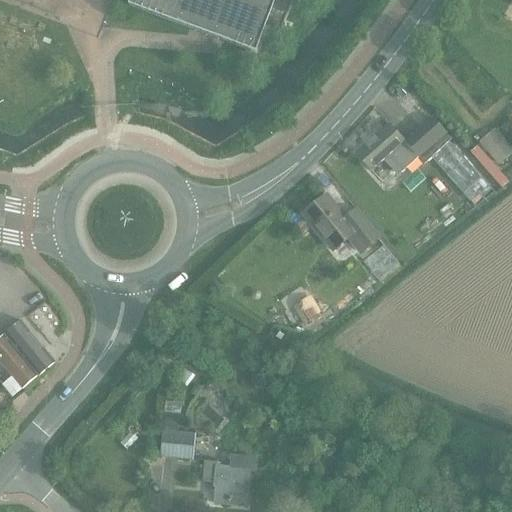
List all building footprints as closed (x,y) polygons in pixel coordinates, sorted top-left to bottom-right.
[(136,0),(133,8),(253,52),(264,25),(281,31),(293,0),(136,0)] [(405,170),(417,159),(424,165),(431,159),(474,206),(491,190),(449,142),(451,139),(432,119),(405,143),(389,125),(356,155),(372,172),(384,161),(394,173),(402,167),(405,170)] [(511,151),(494,131),(480,143),(498,164),(511,152),(511,151)] [(362,254),(380,238),(357,211),(344,219),(326,197),(305,215),(334,250),(349,238),(362,254)] [(365,261),(382,279),(401,262),(384,244),(365,261)] [(310,297),(294,306),(306,327),(322,318),(310,297)] [(0,362),(12,377),(22,389),(37,376),(38,377),(54,363),(21,322),(0,338),(0,362)] [(151,351),(146,358),(164,373),(170,366),(151,351)] [(184,369),(173,384),(183,392),(194,377),(191,374),(191,375),(184,369)] [(12,377),(1,385),(11,398),(22,389),(12,377)] [(165,400),(164,413),(180,414),(181,402),(165,400)] [(164,417),(163,430),(178,432),(179,419),(164,417)] [(192,460),(194,435),(163,432),(161,458),(192,460)] [(246,507),(249,472),(255,473),(256,458),(230,455),(229,469),(216,467),(217,462),(204,461),(202,482),(216,483),(214,504),(246,507)]
